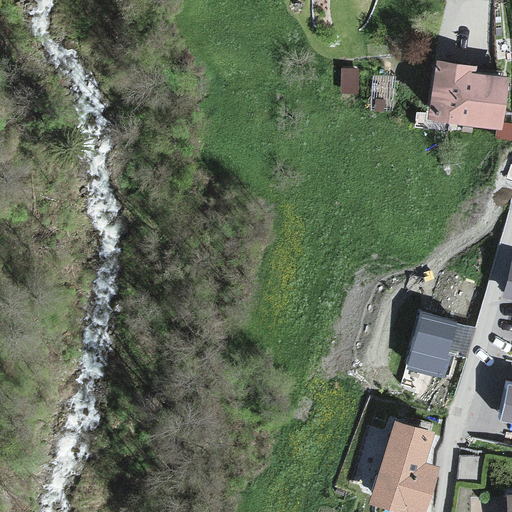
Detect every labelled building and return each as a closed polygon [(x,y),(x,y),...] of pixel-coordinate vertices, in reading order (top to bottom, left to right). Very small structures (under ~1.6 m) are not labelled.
[(504,75),(425,62),(416,118),(495,131),(504,75)] [(511,260),(509,260),(498,298),(511,302),(511,260)] [(455,323),(423,314),(408,364),(441,373),(455,323)] [(511,384),(508,384),(502,415),(511,417),(511,384)] [(379,456),(386,428),(372,424),(365,452),(379,456)] [(430,435),(397,425),(373,503),(404,511),(423,511),(437,469),(421,465),(430,435)]
